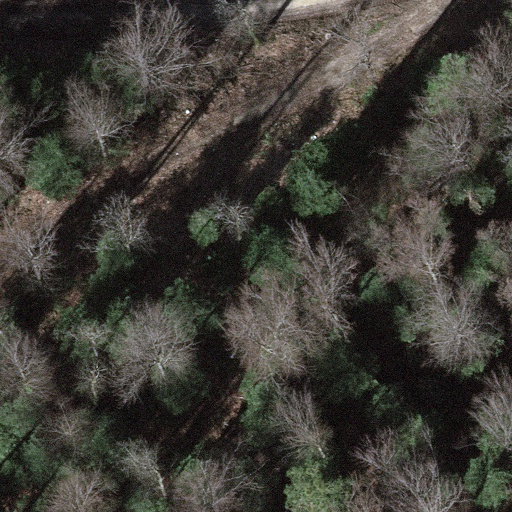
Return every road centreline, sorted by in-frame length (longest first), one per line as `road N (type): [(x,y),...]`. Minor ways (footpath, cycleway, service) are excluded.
road 1 (track): [(0,264),(118,168),(411,22),(431,0)]
road 2 (track): [(0,20),(303,0)]
